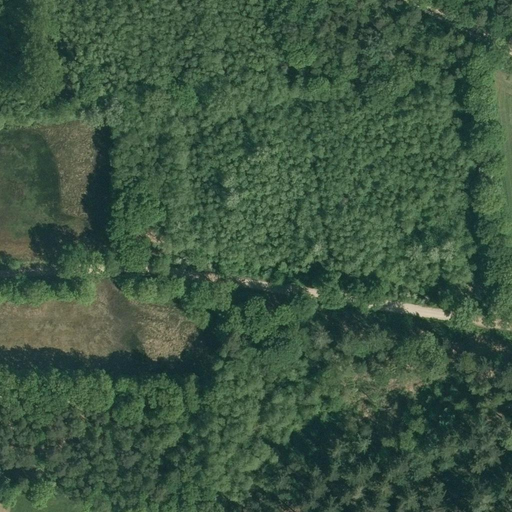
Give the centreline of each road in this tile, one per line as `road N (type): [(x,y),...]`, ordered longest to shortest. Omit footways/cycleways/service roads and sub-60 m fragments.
road 1 (track): [(0,267),(132,260),(292,287)]
road 2 (track): [(335,294),(511,324)]
